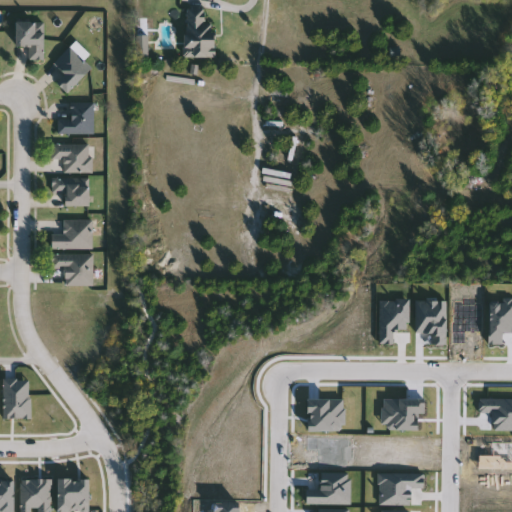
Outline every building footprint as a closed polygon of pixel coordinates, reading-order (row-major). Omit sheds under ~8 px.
[(214,23),(215,58),(186,58),(185,10),(207,10),(207,23),(214,23)] [(46,60),(32,60),(31,47),(17,47),(17,23),(46,23),(46,60)] [(55,65),(72,48),(93,68),(67,94),(57,83),(65,75),(55,65)] [(59,135),(59,119),(72,119),(72,103),(97,103),(97,135),(59,135)] [(65,173),(65,159),(54,159),(54,144),(94,144),(94,173),(65,173)] [(89,207),(66,207),(66,193),(53,193),(53,178),(89,178),(89,207)] [(94,249),(53,249),(53,234),(65,234),(65,219),(94,219),(94,249)] [(95,254),(95,286),(67,286),(67,268),(54,268),(54,254),(95,254)]
